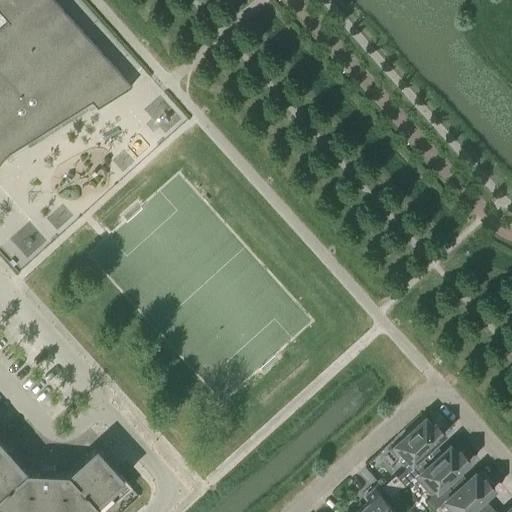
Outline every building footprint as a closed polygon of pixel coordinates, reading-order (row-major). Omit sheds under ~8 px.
[(0,0),(0,162),(4,158),(10,152),(92,101),(97,108),(132,86),(54,0),(0,0)] [(397,477),(384,489),(391,497),(414,476),(428,463),(420,454),(444,433),(435,422),(432,424),(425,416),(389,448),(406,467),(396,476),(397,477)] [(0,495),(27,471),(26,471),(1,443),(0,443),(0,495)] [(449,444),(428,463),(414,476),(431,495),(424,501),(432,509),(444,499),(453,491),(445,482),(469,461),(459,450),(457,452),(449,444)] [(96,447),(68,473),(67,474),(97,508),(96,509),(98,511),(103,511),(131,487),(96,447)] [(27,470),(26,471),(27,471),(0,495),(0,509),(2,511),(92,511),(96,509),(97,508),(67,474),(68,473),(68,472),(54,472),(54,465),(53,465),(53,466),(41,465),(41,471),(27,470)] [(474,472),(453,491),(444,499),(454,510),(452,511),(472,511),(470,510),(494,488),(484,477),(482,480),(474,472)] [(384,489),(379,493),(374,487),(365,494),(369,499),(359,508),(362,511),(396,511),(386,501),(391,497),(384,489)]
